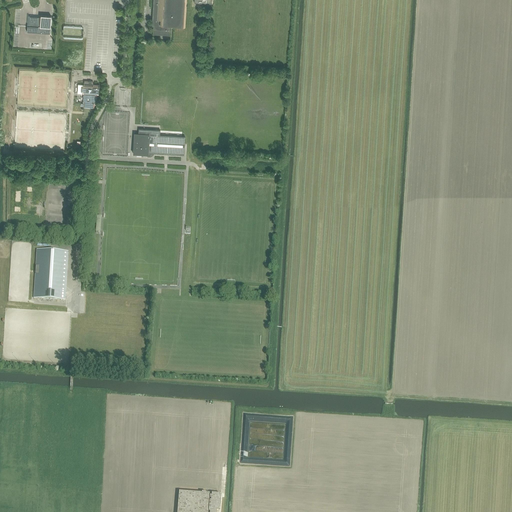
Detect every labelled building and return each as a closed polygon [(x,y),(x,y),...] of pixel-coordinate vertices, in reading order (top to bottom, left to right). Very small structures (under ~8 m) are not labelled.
[(153,26),(153,34),(170,35),(170,25),(185,26),(186,0),(153,0),(152,23),(151,22),(151,26),(153,26)] [(40,17),(30,16),(29,26),(28,26),(27,26),(27,32),(50,33),(51,16),(40,15),(40,17)] [(81,86),(81,92),(82,92),(82,93),(83,93),(83,103),(84,103),(83,107),(94,108),(95,103),(96,103),(97,94),(98,94),(99,85),(93,84),(93,81),(84,81),(84,85),(83,85),(83,86),(81,86)] [(134,133),(133,154),(148,155),(148,153),(184,155),(185,136),(160,135),(160,130),(138,129),(138,133),(134,133)] [(33,298),(65,300),(68,252),(37,250),(33,298)]
